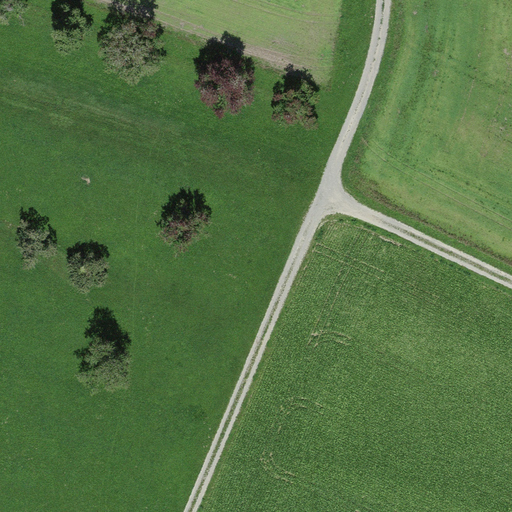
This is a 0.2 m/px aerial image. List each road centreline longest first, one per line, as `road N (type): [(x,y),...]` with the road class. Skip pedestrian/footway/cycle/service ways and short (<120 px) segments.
road 1 (track): [(189,511),(328,193),(384,25),(383,0)]
road 2 (track): [(328,193),(511,281)]
